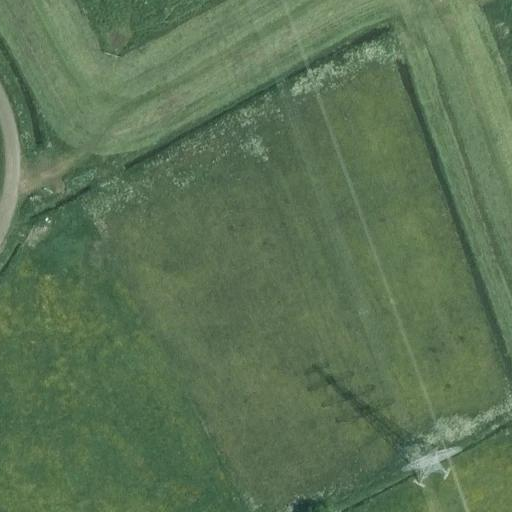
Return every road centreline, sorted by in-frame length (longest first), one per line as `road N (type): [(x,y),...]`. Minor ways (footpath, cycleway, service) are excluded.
road 1 (track): [(102,107),(126,106),(313,0)]
road 2 (track): [(439,0),(458,29),(511,191)]
road 3 (track): [(102,107),(36,0)]
road 4 (unclassified): [(0,225),(13,179),(0,105)]
